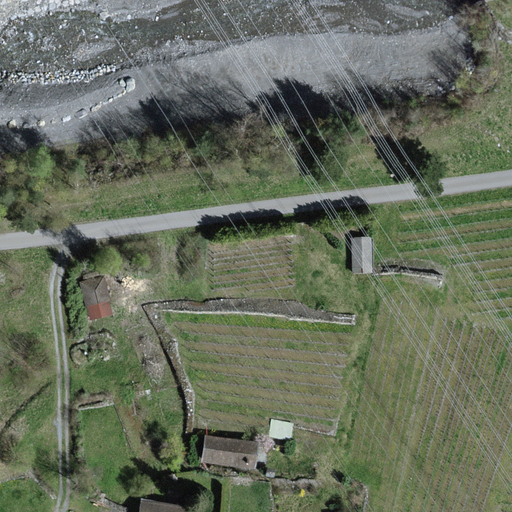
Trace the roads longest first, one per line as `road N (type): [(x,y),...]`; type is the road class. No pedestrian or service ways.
road 1 (residential): [(0,241),(511,177)]
road 2 (track): [(59,511),(66,485),(55,295),(71,233)]
